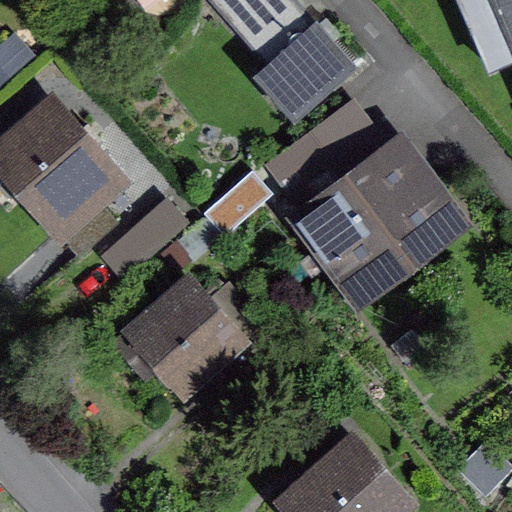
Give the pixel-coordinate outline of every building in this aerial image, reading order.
[(216,0),(309,104),(351,66),(291,0),(216,0)] [(511,0),(492,0),(511,46),(511,0)] [(100,198),(121,180),(51,102),(0,147),(0,161),(81,252),(118,219),(100,198)] [(360,287),(451,219),(398,148),(362,175),(323,123),(267,165),(360,287)] [(125,276),(184,222),(165,202),(106,256),(125,276)] [(211,304),(190,282),(136,330),(188,388),(262,322),(230,287),(211,304)] [(45,371),(27,385),(47,409),(64,395),(57,386),(69,376),(53,357),(42,367),(45,371)] [(395,511),(406,503),(351,441),(288,497),(301,511),(395,511)]
